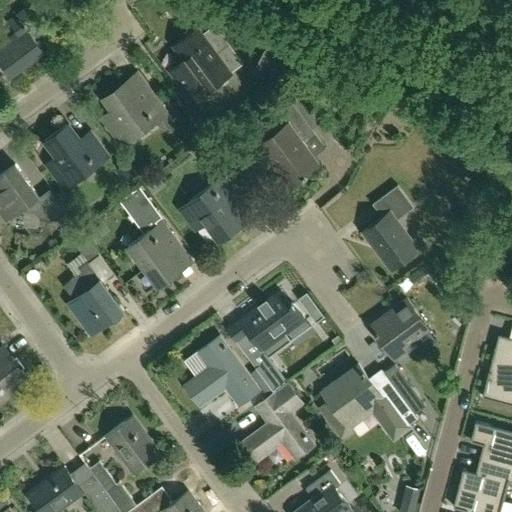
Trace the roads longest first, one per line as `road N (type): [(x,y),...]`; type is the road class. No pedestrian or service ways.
road 1 (residential): [(129,358),(306,235),(332,269)]
road 2 (residential): [(240,511),(129,358)]
road 3 (residential): [(0,129),(120,45)]
road 4 (residential): [(81,394),(0,281)]
